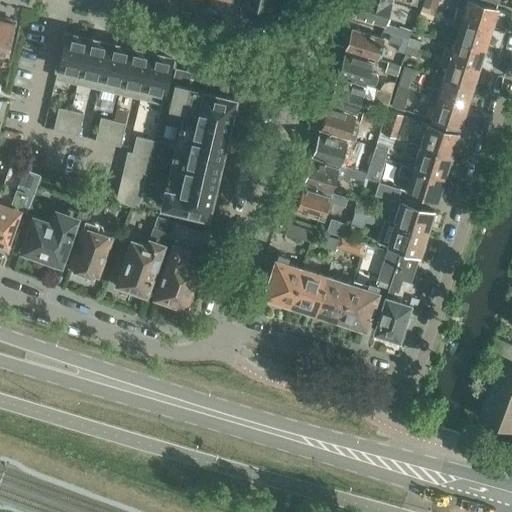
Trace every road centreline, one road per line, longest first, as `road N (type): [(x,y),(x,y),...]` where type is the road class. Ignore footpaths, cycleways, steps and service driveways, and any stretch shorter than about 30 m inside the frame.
road 1 (primary): [(511,485),(216,405),(0,332)]
road 2 (primary): [(0,362),(509,511)]
road 3 (residential): [(221,327),(412,393),(511,86)]
road 4 (residential): [(221,327),(222,298),(298,53)]
road 5 (residential): [(76,0),(298,53)]
road 6 (residential): [(214,345),(169,353),(0,293)]
